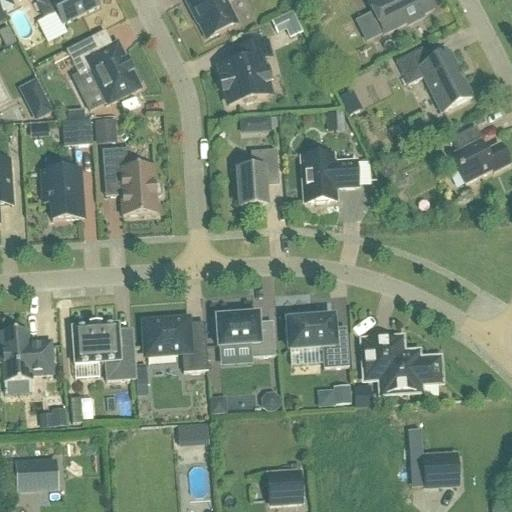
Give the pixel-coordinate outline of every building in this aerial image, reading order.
[(31,0),(43,23),(56,16),(62,29),(98,11),(92,0),(31,0)] [(206,44),(229,32),(223,19),(226,17),(228,12),(224,4),(231,0),(195,0),(185,5),(191,18),(193,18),(206,44)] [(375,0),(366,5),(383,38),(406,27),(407,29),(423,21),(422,19),(431,14),(423,0),(375,0)] [(275,37),(284,33),(288,41),(300,36),(291,16),(270,26),(275,37)] [(92,42),(65,55),(76,77),(69,81),(86,116),(106,106),(107,109),(140,93),(138,91),(141,87),(136,77),(131,77),(116,47),(99,56),(92,42)] [(263,75),(260,63),(269,60),(265,46),(238,53),(242,66),(218,72),(221,83),(220,84),(220,85),(222,85),(222,86),(223,85),(225,93),(224,94),(224,95),(223,95),(223,97),(224,96),(228,109),(241,106),(245,108),(253,106),(255,103),(269,99),(266,88),(268,87),(265,74),(263,75)] [(429,67),(421,53),(395,66),(407,90),(423,82),(440,117),(471,102),(448,57),(429,67)] [(345,82),(359,110),(390,95),(381,78),(370,83),(365,72),(345,82)] [(349,95),(338,101),(348,119),(359,114),(349,95)] [(44,104),(26,113),(32,126),(50,117),(44,104)] [(235,120),(236,136),(268,134),(267,118),(235,120)] [(84,125),(84,123),(68,125),(68,126),(62,127),(63,151),(91,149),(89,125),(84,125)] [(485,156),(480,147),(482,146),(475,131),(450,143),(457,157),(450,161),(464,189),(492,175),(493,177),(509,169),(499,149),(485,156)] [(135,172),(129,167),(128,153),(102,155),(103,183),(119,182),(122,221),(156,219),(155,202),(158,202),(161,199),(160,189),(157,187),(154,187),(153,171),(135,172)] [(239,213),(265,211),(263,184),(277,183),(275,155),(249,157),(250,175),(236,175),(239,213)] [(333,168),(332,159),(300,161),(303,209),(335,206),(334,192),(342,191),(342,193),(357,192),(355,166),(333,168)] [(0,210),(12,210),(11,191),(9,165),(0,165),(0,210)] [(82,224),(79,174),(41,177),(43,208),(50,207),(51,226),(82,224)] [(257,321),(257,319),(255,319),(255,320),(217,322),(215,322),(215,324),(217,352),(249,350),(250,363),(274,361),(271,327),(257,328),(257,321)] [(188,345),(187,324),(143,327),(145,360),(181,358),(182,379),(207,377),(205,344),(188,345)] [(347,372),(345,336),(332,337),(332,324),(286,327),(288,355),(321,352),(323,374),(347,372)] [(99,331),(99,329),(88,330),(89,331),(71,333),(73,369),(75,369),(99,368),(104,367),(106,386),(134,384),(132,351),(118,352),(117,329),(99,331)] [(28,349),(27,335),(0,337),(0,347),(1,357),(0,356),(0,368),(1,368),(3,388),(31,386),(30,381),(53,379),(50,346),(34,347),(34,349),(28,349)] [(402,358),(401,343),(361,345),(364,385),(379,384),(380,400),(420,397),(419,389),(436,388),(440,383),(439,367),(434,363),(417,364),(417,357),(402,358)] [(99,368),(75,369),(76,383),(100,381),(99,368)] [(347,393),(332,394),(333,410),(348,409),(347,393)] [(264,398),(259,404),(260,412),(265,417),(273,417),(278,411),(278,403),(272,398),(264,398)] [(50,415),(51,431),(63,430),(62,414),(50,415)] [(50,420),(38,420),(39,434),(50,433),(50,420)] [(206,427),(196,427),(198,451),(208,450),(206,427)] [(402,433),(403,458),(416,457),(415,433),(402,433)] [(421,462),(423,494),(457,491),(455,460),(421,462)] [(15,470),(16,494),(56,492),(55,468),(15,470)] [(269,511),(300,509),(299,477),(267,479),(269,511)]
